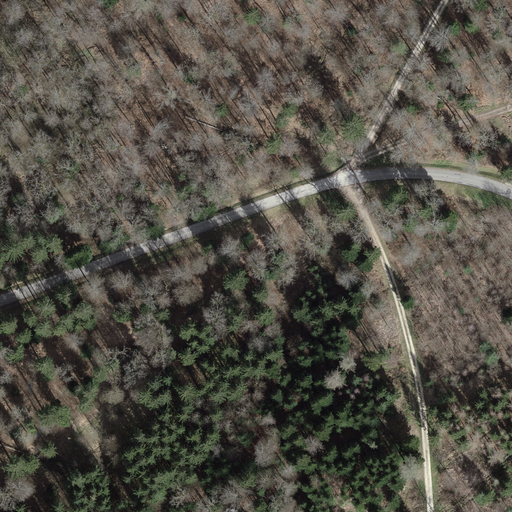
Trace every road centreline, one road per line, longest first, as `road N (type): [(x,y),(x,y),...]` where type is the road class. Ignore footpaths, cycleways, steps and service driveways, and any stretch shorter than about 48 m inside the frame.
road 1 (track): [(431,511),(409,345),(394,288),(346,178),(444,0)]
road 2 (unclassified): [(0,300),(346,178),(442,174),(511,193)]
road 3 (track): [(353,159),(511,106)]
